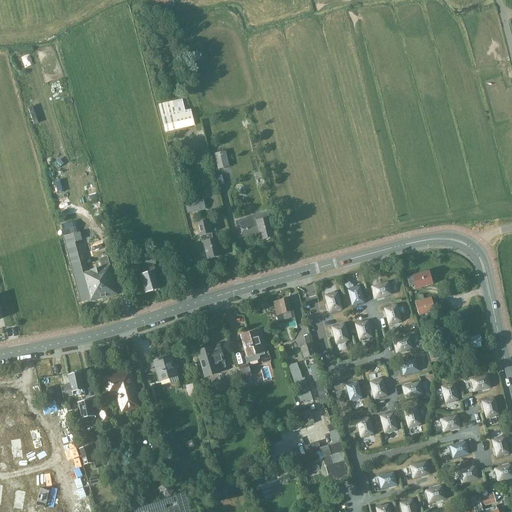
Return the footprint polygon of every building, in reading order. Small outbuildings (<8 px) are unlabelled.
[(158,105),(165,133),(194,126),(190,111),(184,112),(182,100),(158,105)] [(213,154),(217,170),(229,167),(225,151),(213,154)] [(196,197),(187,199),(190,213),(192,213),(205,209),(203,200),(197,201),(196,197)] [(268,214),(236,222),(237,227),(240,238),(259,233),(261,241),(274,238),(269,219),(268,214)] [(210,234),(211,234),(208,220),(197,223),(202,243),(203,243),(208,260),(220,257),(216,239),(212,240),(210,234)] [(61,225),(63,236),(65,245),(71,265),(81,303),(89,301),(90,303),(118,295),(110,266),(109,266),(107,257),(99,259),(101,268),(89,272),(89,273),(82,275),(79,262),(73,243),(75,242),(81,240),(78,232),(76,233),(74,222),(61,225)] [(148,274),(140,276),(146,293),(154,291),(154,292),(159,291),(159,289),(160,289),(153,265),(155,264),(153,257),(143,259),(148,274)] [(415,285),(416,289),(432,284),(428,272),(407,278),(409,286),(415,285)] [(392,295),(388,282),(371,286),(374,300),(392,295)] [(360,287),(347,290),(351,306),(364,303),(360,287)] [(337,292),(323,296),(328,313),(342,309),(337,292)] [(282,322),(283,325),(295,321),(293,310),(291,310),(288,298),(278,301),(278,302),(273,303),(277,316),(276,316),(277,324),(282,322)] [(415,303),(419,316),(435,311),(431,298),(415,303)] [(397,305),(383,309),(388,326),(401,322),(397,305)] [(367,320),(354,324),(358,341),(372,337),(367,320)] [(344,324),(330,327),(335,344),(349,341),(344,324)] [(258,331),(241,336),(247,357),(245,357),(247,363),(257,360),(259,359),(259,358),(258,356),(264,354),(258,331)] [(410,336),(392,341),(396,354),(413,349),(410,336)] [(306,345),(300,347),(303,359),(304,359),(304,361),(308,360),(308,358),(315,356),(311,344),(310,344),(306,345)] [(219,346),(198,352),(202,368),(205,378),(219,374),(220,373),(219,369),(225,367),(224,362),(219,346)] [(154,362),(160,381),(177,376),(171,357),(154,362)] [(415,359),(399,363),(403,376),(419,372),(415,359)] [(295,384),(302,403),(312,400),(307,385),(306,385),(304,378),(302,379),(299,370),(296,363),(288,366),(294,385),(295,384)] [(322,380),(317,364),(309,367),(314,382),(321,404),(329,402),(323,379),(322,380)] [(248,365),(238,368),(241,378),(251,375),(248,365)] [(241,378),(238,368),(229,370),(232,381),(241,378)] [(118,392),(123,411),(137,407),(128,373),(104,380),(108,395),(111,394),(110,394),(118,392)] [(68,376),(70,385),(60,387),(63,398),(73,396),(72,392),(84,390),(80,374),(68,376)] [(487,375),(469,379),(473,393),(490,388),(487,375)] [(245,389),(251,387),(250,383),(249,378),(250,377),(250,376),(241,379),(245,389)] [(238,391),(245,389),(241,379),(235,380),(238,391)] [(382,379),(368,383),(373,400),(387,396),(382,379)] [(357,382),(345,386),(349,402),(361,398),(357,382)] [(419,382),(402,386),(405,400),(423,396),(419,382)] [(454,383),(440,387),(444,404),(458,401),(454,383)] [(185,385),(188,396),(194,395),(191,384),(185,385)] [(18,394),(8,394),(8,412),(18,412),(18,394)] [(146,396),(149,408),(155,406),(152,394),(146,396)] [(494,398),(480,402),(485,419),(499,415),(494,398)] [(74,410),(70,399),(64,401),(67,412),(74,410)] [(91,401),(78,404),(82,425),(95,422),(95,420),(97,420),(95,408),(94,402),(91,402),(91,401)] [(100,411),(103,423),(112,420),(109,408),(100,411)] [(416,408),(402,411),(407,429),(421,425),(416,408)] [(309,410),(300,413),(304,423),(306,428),(314,425),(309,410)] [(393,413),(379,417),(383,434),(397,430),(393,413)] [(457,415),(439,419),(443,433),(460,428),(457,415)] [(369,418),(355,421),(360,439),(374,435),(369,418)] [(341,442),(335,423),(326,426),(332,445),(319,448),(318,443),(304,447),(306,455),(315,452),(324,486),(352,479),(347,460),(341,442)] [(39,428),(29,431),(34,448),(43,446),(39,428)] [(20,431),(11,432),(13,450),(23,449),(20,431)] [(504,437),(491,440),(495,457),(509,454),(504,437)] [(465,442),(449,446),(452,459),(468,455),(465,442)] [(79,450),(84,465),(91,463),(87,448),(79,450)] [(303,466),(305,475),(319,471),(316,460),(307,463),(307,465),(303,466)] [(426,461),(408,466),(412,480),(430,475),(426,461)] [(511,469),(511,464),(493,469),(497,483),(511,478),(511,469)] [(474,466),(457,471),(461,484),(478,480),(474,466)] [(393,473),(377,477),(380,489),(396,485),(393,473)] [(157,489),(159,495),(164,498),(170,497),(173,491),(171,485),(166,483),(160,484),(157,489)] [(442,486),(424,491),(428,504),(445,500),(442,486)] [(17,489),(13,507),(23,509),(27,491),(17,489)] [(40,489),(34,506),(43,510),(49,493),(40,489)] [(470,502),(473,511),(497,511),(495,508),(482,511),(481,507),(478,508),(477,505),(482,504),(483,506),(494,503),(492,493),(490,494),(490,495),(482,497),(481,494),(478,495),(477,493),(468,495),(470,502)] [(415,511),(412,499),(399,503),(401,511),(415,511)] [(465,511),(473,511),(470,502),(463,504),(465,511)]
